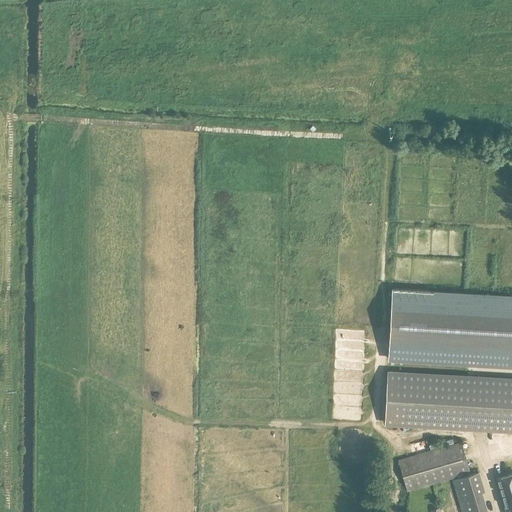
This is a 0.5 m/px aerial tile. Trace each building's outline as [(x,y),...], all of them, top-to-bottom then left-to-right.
[(511,297),(390,292),(386,359),(511,364),(511,297)] [(385,422),(511,429),(511,378),(388,372),(385,422)] [(407,490),(468,473),(470,472),(461,442),(398,460),(407,490)] [(485,492),(479,471),(452,479),(462,511),(487,511),(482,492),(485,492)] [(511,511),(511,473),(497,477),(506,507),(508,506),(509,511),(511,511)]
